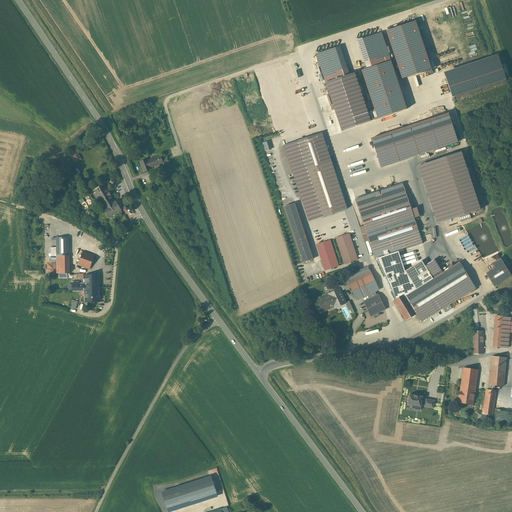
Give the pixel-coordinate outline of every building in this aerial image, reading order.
[(416,23),(389,32),(405,78),(432,69),(416,23)] [(383,34),(360,41),(370,69),(366,71),(380,116),(407,108),(383,34)] [(341,47),(319,55),(343,128),(370,119),(355,75),(351,76),(341,47)] [(449,113),(371,139),(381,168),(419,155),(421,160),(430,157),(428,152),(458,142),(449,113)] [(323,134),(286,146),(311,221),(348,209),(323,134)] [(437,225),(459,216),(469,213),(480,209),(461,152),(419,167),(437,225)] [(78,159),(74,154),(68,157),(71,163),(78,159)] [(160,154),(150,159),(153,167),(164,162),(165,165),(171,163),(167,155),(162,158),(160,154)] [(153,167),(150,159),(148,160),(147,158),(139,162),(143,172),(153,167)] [(355,199),(366,234),(414,218),(413,215),(415,215),(414,212),(412,212),(403,183),(355,199)] [(108,193),(104,185),(92,191),(96,199),(98,197),(104,207),(103,207),(109,217),(121,210),(116,202),(114,203),(110,196),(111,195),(109,192),(108,193)] [(293,204),(283,207),(303,266),(313,263),(293,204)] [(471,218),(469,213),(459,216),(461,221),(471,218)] [(423,245),(414,218),(366,234),(375,261),(423,245)] [(312,230),(315,240),(322,237),(319,228),(312,230)] [(348,236),(336,240),(345,265),(357,261),(348,236)] [(329,243),(317,247),(325,271),(337,267),(329,243)] [(94,256),(83,252),(78,265),(90,269),(94,256)] [(69,255),(57,256),(57,273),(69,273),(69,255)] [(405,323),(416,316),(404,299),(401,293),(405,290),(401,282),(393,287),(393,285),(410,275),(400,260),(380,273),(382,278),(379,281),(405,323)] [(433,281),(404,299),(416,316),(420,324),(475,291),(459,265),(442,275),(434,263),(425,268),(427,272),(409,283),(415,291),(432,280),(433,281)] [(503,263),(486,274),(494,287),(511,276),(504,263),(503,263)] [(378,287),(368,267),(345,277),(346,280),(339,283),(342,290),(349,287),(355,298),(378,287)] [(85,275),(85,285),(85,290),(85,302),(100,302),(100,275),(85,275)] [(332,279),(323,282),(325,287),(328,286),(329,289),(335,287),(332,279)] [(319,302),(320,306),(323,311),(324,314),(336,308),(336,310),(347,305),(340,291),(330,297),(319,302)] [(378,296),(364,303),(372,318),(385,311),(378,296)] [(503,307),(503,305),(503,302),(501,300),(499,298),(496,298),(493,298),(491,300),(489,302),(489,305),(490,308),(491,310),(494,311),(496,312),(499,311),(501,310),(503,307)] [(511,317),(496,316),(493,347),(508,348),(511,317)] [(482,332),(473,332),(473,354),(483,354),(482,332)] [(506,358),(492,357),(490,385),(503,386),(506,358)] [(478,370),(464,368),(459,403),(473,405),(478,370)] [(496,391),(486,390),(482,414),(492,415),(496,391)] [(424,396),(412,394),(410,405),(422,407),(422,404),(423,400),(424,396)] [(436,401),(428,399),(428,400),(427,405),(426,407),(435,408),(436,401)] [(217,496),(210,476),(162,492),(169,511),(217,496)]
